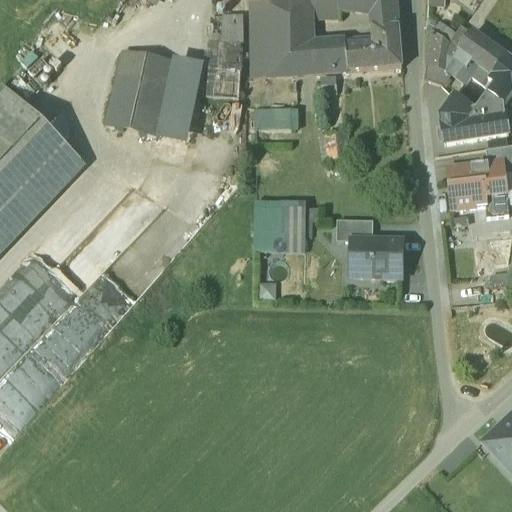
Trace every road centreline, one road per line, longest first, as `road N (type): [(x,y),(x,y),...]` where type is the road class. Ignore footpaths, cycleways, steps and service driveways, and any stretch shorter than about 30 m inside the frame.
road 1 (residential): [(414,0),(413,82),(450,409),(466,426)]
road 2 (track): [(466,426),(378,511)]
